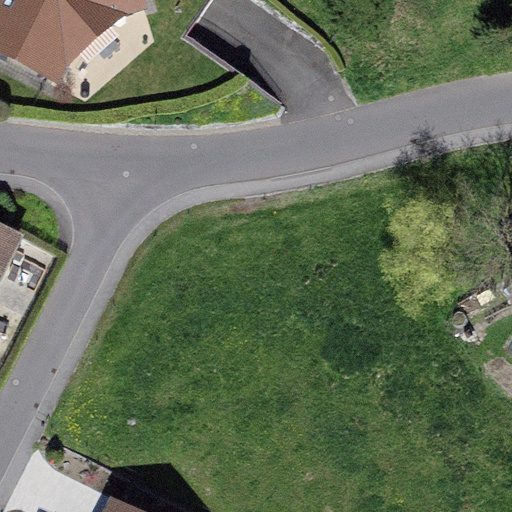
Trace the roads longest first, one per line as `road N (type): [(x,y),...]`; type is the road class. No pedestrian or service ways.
road 1 (residential): [(511,96),(266,155),(128,161)]
road 2 (residential): [(0,424),(128,161)]
road 3 (residential): [(128,161),(0,146)]
